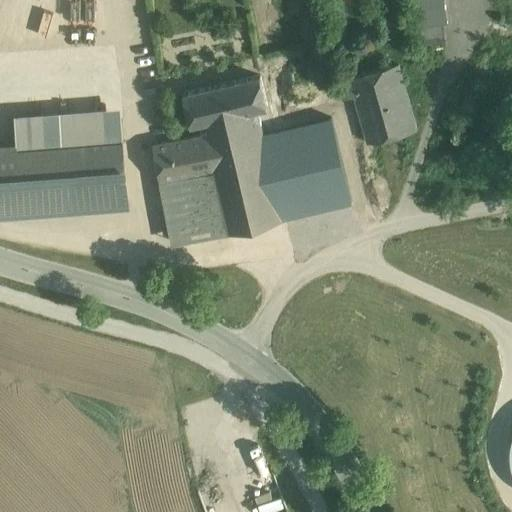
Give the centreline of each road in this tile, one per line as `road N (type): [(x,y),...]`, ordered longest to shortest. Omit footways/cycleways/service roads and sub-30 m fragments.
road 1 (residential): [(511,204),(367,234),(282,282),(251,348)]
road 2 (tertiary): [(0,263),(114,294),(251,348)]
road 3 (tertiary): [(251,348),(350,456),(371,511)]
